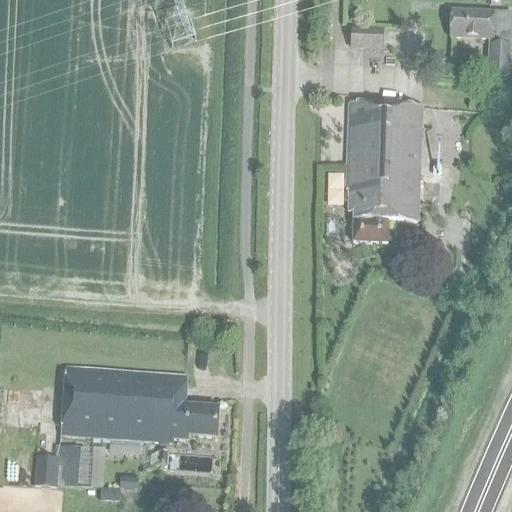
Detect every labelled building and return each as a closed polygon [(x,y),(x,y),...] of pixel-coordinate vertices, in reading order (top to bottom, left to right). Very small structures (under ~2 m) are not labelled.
[(449,11),(447,39),(489,42),(487,76),(508,77),(511,16),(449,11)] [(362,31),(361,52),(383,53),(384,31),(362,31)] [(391,224),(417,224),(419,107),(345,106),(343,194),(349,194),(348,216),(353,216),(352,245),(390,246),(391,224)] [(188,440),(216,442),(219,409),(184,406),(186,379),(64,370),(59,439),(172,447),(173,442),(188,443),(188,440)] [(64,467),(63,490),(77,490),(80,450),(58,449),(57,461),(35,459),(33,489),(55,490),(57,467),(64,467)] [(99,489),(102,489),(104,451),(92,450),(90,488),(99,489)] [(167,468),(168,454),(158,454),(157,467),(167,468)] [(136,493),(137,481),(119,480),(119,490),(119,492),(136,493)] [(119,492),(119,490),(102,489),(99,489),(98,501),(118,502),(119,492)]
